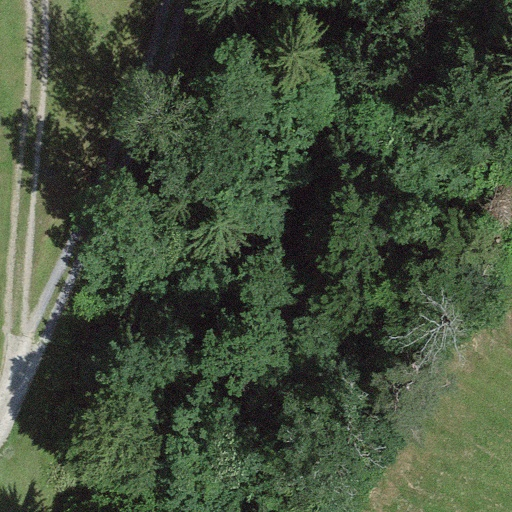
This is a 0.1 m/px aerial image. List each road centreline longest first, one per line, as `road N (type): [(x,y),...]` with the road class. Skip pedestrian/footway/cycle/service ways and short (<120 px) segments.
road 1 (unclassified): [(129,0),(62,281),(25,387),(0,431)]
road 2 (track): [(41,0),(25,387)]
